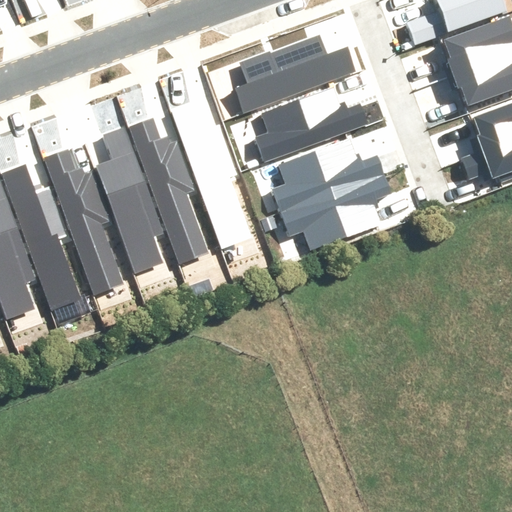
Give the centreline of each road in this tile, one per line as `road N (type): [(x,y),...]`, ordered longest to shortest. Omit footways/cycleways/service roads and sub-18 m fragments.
road 1 (residential): [(227,0),(0,78)]
road 2 (residential): [(358,0),(426,190)]
